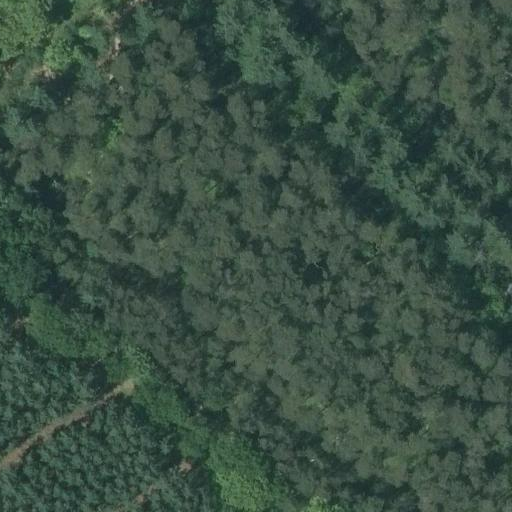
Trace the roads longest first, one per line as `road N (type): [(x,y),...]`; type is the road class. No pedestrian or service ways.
road 1 (track): [(0,235),(309,511)]
road 2 (track): [(212,0),(511,284)]
